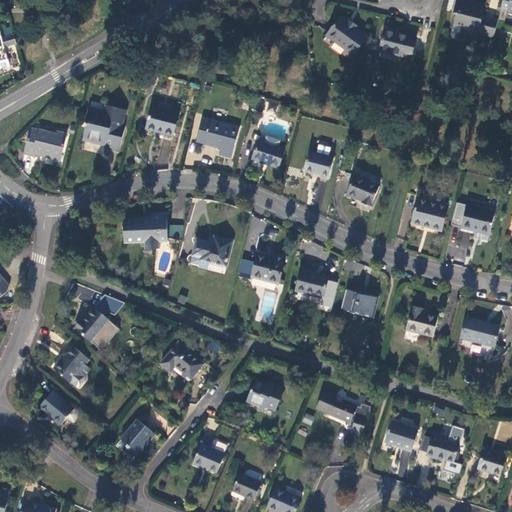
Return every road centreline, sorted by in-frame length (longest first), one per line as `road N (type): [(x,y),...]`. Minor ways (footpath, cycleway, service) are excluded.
road 1 (residential): [(47,205),(140,182),(217,181),(383,253),(511,287)]
road 2 (tertiary): [(0,111),(187,0)]
road 3 (residential): [(47,205),(31,297),(0,376)]
road 4 (residential): [(0,412),(125,499)]
road 5 (residential): [(221,387),(125,499)]
